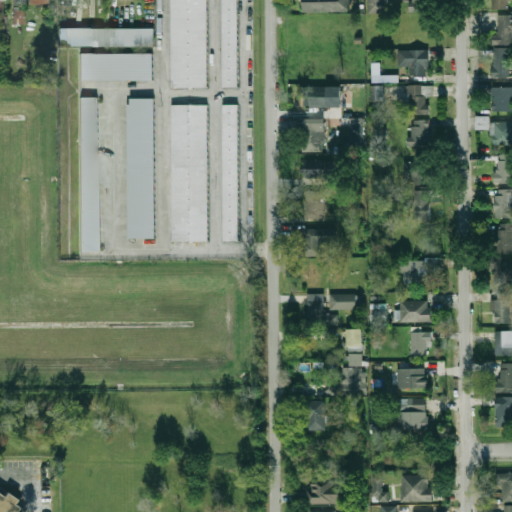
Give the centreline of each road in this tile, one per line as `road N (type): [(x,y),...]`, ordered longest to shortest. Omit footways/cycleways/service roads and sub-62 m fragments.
road 1 (residential): [(276,511),(268,0)]
road 2 (residential): [(470,446),(463,0)]
